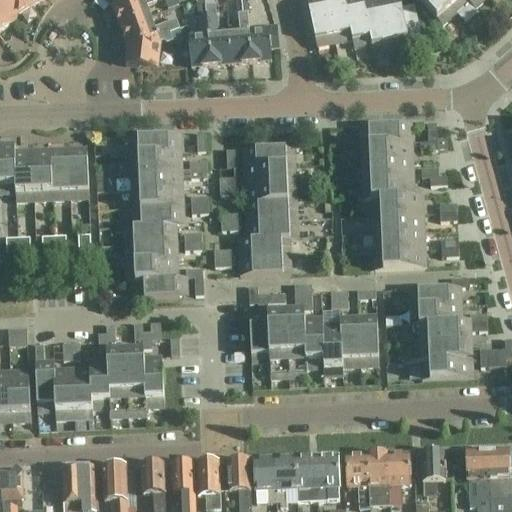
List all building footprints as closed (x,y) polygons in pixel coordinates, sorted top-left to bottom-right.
[(0,0),(15,21),(31,10),(24,0),(0,0)] [(0,0),(0,34),(17,23),(15,21),(0,0)] [(24,0),(31,10),(45,0),(24,0)] [(102,0),(111,9),(135,0),(102,0)] [(135,0),(111,9),(113,11),(120,31),(139,24),(151,20),(147,8),(161,3),(161,4),(168,1),(167,0),(135,0)] [(214,70),(208,0),(203,0),(195,3),(198,20),(199,28),(200,28),(201,41),(189,42),(192,72),(214,70)] [(213,0),(208,0),(214,70),(236,68),(233,38),(217,40),(215,18),(216,18),(215,7),(213,0)] [(325,0),(315,0),(307,2),(317,49),(317,52),(336,48),(325,0)] [(325,0),(336,48),(338,47),(353,44),(345,2),(344,0),(325,0)] [(354,0),(349,1),(345,2),(353,44),(355,52),(360,51),(371,49),(363,7),(361,0),(354,0)] [(394,0),(391,1),(380,3),(391,54),(402,51),(409,50),(408,42),(421,39),(415,9),(401,12),(398,0),(394,0)] [(416,0),(442,30),(456,17),(441,0),(416,0)] [(464,0),(441,0),(456,17),(469,6),(475,12),(464,0)] [(464,0),(475,12),(489,1),(488,0),(464,0)] [(371,5),(363,7),(371,49),(373,57),(382,56),(383,55),(391,54),(380,3),(371,5)] [(241,38),(233,38),(236,68),(258,66),(255,36),(250,37),(248,19),(247,16),(238,16),(239,25),(240,25),(241,38)] [(139,24),(120,31),(128,51),(128,53),(165,39),(171,37),(173,43),(173,44),(174,46),(175,48),(183,45),(181,35),(180,33),(177,23),(168,26),(168,27),(155,31),(151,20),(139,24)] [(264,35),(255,36),(258,66),(272,65),(271,52),(279,51),(277,30),(263,31),(264,35)] [(128,53),(126,69),(157,72),(161,48),(159,44),(163,43),(166,45),(173,43),(171,37),(165,39),(128,53)] [(436,128),(427,128),(428,147),(437,146),(436,128)] [(358,131),(359,150),(410,147),(410,146),(402,147),(401,129),(358,131)] [(128,141),(129,159),(180,157),(180,138),(128,141)] [(196,138),(197,157),(206,156),(205,138),(196,138)] [(14,146),(0,147),(0,199),(15,198),(16,207),(17,207),(14,146)] [(15,146),(14,146),(17,207),(35,206),(32,154),(16,155),(15,146)] [(437,154),(437,146),(428,147),(419,147),(420,156),(437,154)] [(447,146),(437,146),(437,154),(447,154),(447,146)] [(359,150),(360,167),(411,165),(410,147),(359,150)] [(242,154),(243,172),(251,171),(251,172),(295,170),(294,151),(251,153),(251,154),(242,154)] [(87,152),(68,153),(71,204),(89,204),(87,152)] [(68,153),(50,154),(53,205),(71,204),(68,153)] [(50,154),(32,154),(35,206),(53,205),(50,154)] [(235,154),(226,154),(227,173),(236,173),(235,154)] [(129,159),(130,177),(181,175),(180,157),(129,159)] [(189,166),(190,175),(206,174),(206,165),(189,166)] [(360,167),(361,185),(412,183),(411,165),(360,167)] [(243,172),(244,190),(295,188),(295,170),(251,172),(251,171),(243,172)] [(421,183),(430,182),(447,182),(447,181),(438,181),(438,173),(421,174),(421,183)] [(190,175),(190,184),(207,183),(206,174),(190,175)] [(130,177),(131,195),(182,193),(181,175),(130,177)] [(219,183),(219,191),(236,190),(236,182),(219,183)] [(447,190),(447,182),(430,182),(430,191),(447,190)] [(361,185),(361,203),(421,201),(421,200),(413,200),(412,183),(361,185)] [(244,190),(244,208),(296,206),(295,188),(244,190)] [(219,191),(220,200),(237,199),(236,190),(219,191)] [(131,195),(131,213),(183,211),(182,193),(131,195)] [(190,202),(191,210),(208,209),(207,201),(190,202)] [(370,204),(371,221),(422,218),(421,201),(361,203),(361,204),(370,204)] [(244,208),(245,226),(297,224),(296,206),(244,208)] [(439,209),(440,218),(457,217),(456,208),(439,209)] [(191,210),(191,219),(208,218),(208,209),(191,210)] [(131,213),(132,231),(175,229),(175,212),(183,211),(131,213)] [(457,226),(457,217),(440,218),(440,227),(457,226)] [(220,219),(221,228),(238,227),(238,218),(220,219)] [(371,221),(372,239),(423,236),(422,218),(371,221)] [(245,226),(246,243),(246,244),(297,242),(297,224),(245,226)] [(239,235),(238,227),(221,228),(221,236),(239,235)] [(124,231),(125,249),(176,247),(175,229),(132,231),(124,231)] [(372,239),(372,256),(423,254),(423,236),(372,239)] [(184,238),(184,246),(201,246),(201,237),(184,238)] [(476,238),(459,240),(461,257),(478,255),(476,238)] [(78,240),(79,256),(91,255),(90,239),(78,240)] [(43,241),(43,257),(55,257),(54,240),(43,241)] [(54,240),(55,257),(67,256),(66,240),(54,240)] [(19,242),(19,258),(31,257),(31,241),(19,242)] [(6,242),(7,258),(19,258),(19,242),(6,242)] [(237,243),(238,262),(289,260),(289,243),(298,243),(297,242),(246,244),(246,243),(237,243)] [(441,245),(441,254),(458,253),(458,244),(441,245)] [(184,246),(185,255),(202,255),(201,246),(184,246)] [(125,249),(125,267),(177,264),(176,247),(125,249)] [(331,264),(331,252),(311,252),(311,264),(331,264)] [(459,261),(458,253),(441,254),(442,263),(459,261)] [(214,255),(214,263),(232,262),(231,254),(214,255)] [(373,275),(383,275),(424,273),(423,254),(372,256),(373,275)] [(290,279),(289,260),(238,262),(238,281),(290,279)] [(214,263),(214,272),(232,272),(232,262),(214,263)] [(126,286),(135,285),(135,284),(178,282),(177,264),(125,267),(126,286)] [(185,274),(186,282),(203,281),(203,274),(185,274)] [(189,301),(188,283),(194,283),(195,301),(204,300),(203,281),(186,282),(178,283),(178,282),(135,284),(135,285),(136,303),(179,301),(179,302),(189,301)] [(401,331),(402,347),(403,368),(420,367),(420,385),(472,383),(471,363),(463,364),(463,357),(459,293),(468,292),(467,283),(449,284),(450,292),(408,295),(409,330),(401,331)] [(294,290),(294,298),(303,298),(311,297),(311,289),(294,290)] [(258,299),(257,291),(248,292),(249,310),(257,309),(258,315),(263,315),(262,299),(258,299)] [(376,294),(356,295),(357,304),(376,304),(376,294)] [(348,295),(339,296),(340,314),(349,313),(348,295)] [(340,314),(339,296),(330,296),(331,314),(340,314)] [(312,314),(311,297),(303,298),(304,315),(312,314)] [(286,298),(276,299),(276,308),(286,308),(286,298)] [(303,298),(294,298),(295,315),(304,315),(303,298)] [(276,299),(262,299),(263,315),(268,315),(268,308),(276,308),(276,299)] [(469,319),(470,328),(487,327),(487,318),(469,319)] [(248,325),(250,368),(268,368),(269,385),(307,383),(306,375),(321,374),(323,374),(323,382),(343,381),(342,373),(377,372),(375,320),(338,322),(338,330),(321,330),(321,322),(248,325)] [(150,328),(150,336),(151,345),(161,344),(161,327),(150,328)] [(470,328),(470,337),(487,336),(487,327),(470,328)] [(134,346),(142,346),(142,336),(143,336),(143,328),(133,328),(134,346)] [(106,329),(106,338),(107,338),(107,347),(108,347),(116,347),(115,329),(106,329)] [(8,334),(8,343),(27,342),(26,333),(8,334)] [(142,336),(142,346),(143,355),(151,354),(151,345),(150,336),(143,336),(142,336)] [(109,356),(108,347),(107,347),(107,338),(106,338),(97,338),(99,356),(109,356)] [(27,350),(27,342),(8,343),(9,351),(27,350)] [(180,361),(179,343),(170,344),(171,361),(180,361)] [(79,347),(71,348),(72,366),(80,366),(79,347)] [(63,366),(72,366),(71,348),(62,348),(63,366)] [(44,349),(34,349),(36,365),(44,365),(44,349)] [(493,371),(492,354),(480,355),(480,372),(493,371)] [(504,354),(492,354),(493,371),(506,371),(506,363),(505,363),(504,354)] [(162,360),(143,361),(146,421),(148,421),(147,412),(165,411),(162,360)] [(111,423),(146,421),(143,361),(108,363),(110,414),(111,423)] [(89,372),(72,373),(74,424),(92,423),(89,363),(89,372)] [(94,415),(110,414),(108,363),(89,363),(92,423),(94,423),(94,415)] [(51,417),(56,417),(54,374),(54,367),(54,365),(44,365),(36,365),(35,365),(35,375),(37,417),(38,417),(51,417)] [(72,373),(54,374),(56,417),(56,425),(74,424),(72,373)] [(29,375),(10,376),(13,427),(31,426),(29,375)] [(0,427),(13,427),(10,376),(0,376),(0,427)] [(280,460),(297,461),(297,449),(280,449),(280,460)] [(507,452),(487,453),(488,511),(511,511),(511,503),(499,504),(498,483),(508,482),(507,452)] [(466,454),(468,505),(468,511),(477,511),(476,511),(488,511),(487,453),(466,454)] [(436,501),(436,486),(444,486),(442,455),(420,456),(422,487),(423,501),(436,501)] [(367,458),(367,459),(369,511),(390,511),(390,503),(388,459),(387,457),(367,458)] [(408,458),(388,459),(390,503),(390,511),(400,510),(399,490),(409,489),(408,458)] [(339,491),(338,459),(317,460),(319,505),(339,504),(339,491)] [(346,492),(358,491),(358,511),(368,511),(369,511),(367,459),(345,460),(346,492)] [(309,506),(319,505),(317,460),(296,461),(297,493),(298,506),(309,506)] [(286,511),(286,506),(286,493),(297,493),(296,461),(275,462),(276,507),(279,507),(279,511),(286,511)] [(267,507),(276,507),(275,462),(253,463),(255,494),(266,494),(267,507)] [(250,511),(249,463),(227,464),(228,495),(238,494),(238,511),(250,511)] [(183,496),(184,511),(183,511),(182,511),(195,511),(196,511),(195,511),(193,465),(172,466),(173,497),(183,496)] [(196,465),(198,499),(206,499),(206,511),(220,511),(219,465),(196,465)] [(142,468),(143,499),(153,498),(153,502),(153,511),(165,511),(163,467),(142,468)] [(135,511),(127,511),(125,468),(103,469),(104,504),(112,504),(112,511),(135,511)] [(62,477),(63,511),(95,511),(94,470),(67,471),(62,477)] [(18,473),(0,473),(0,511),(16,511),(16,503),(23,503),(22,479),(18,473)]
